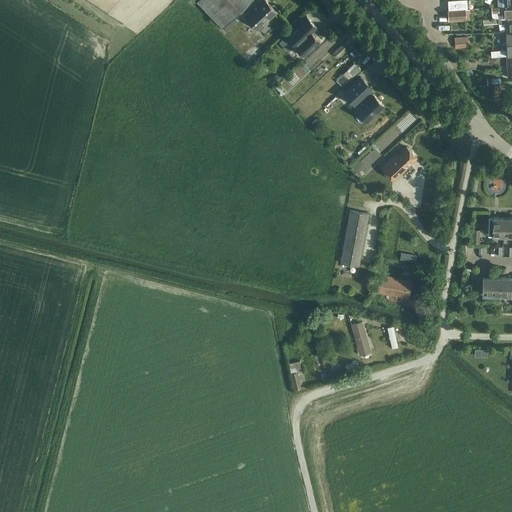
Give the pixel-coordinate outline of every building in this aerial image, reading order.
[(197,0),(197,1),(222,28),(251,0),(197,0)] [(259,0),(244,15),(257,30),(258,29),(259,31),(268,22),(267,21),(276,12),(265,0),(259,0)] [(448,10),(464,9),(467,9),(466,0),(451,0),(447,0),(448,10)] [(313,2),(309,6),(319,15),(323,11),(313,2)] [(511,18),(511,6),(505,7),(497,7),(491,7),(491,12),(498,12),(498,19),(511,18)] [(449,18),(465,17),(464,9),(448,10),(449,18)] [(306,16),(286,36),(294,44),(293,45),(304,57),(320,41),(311,33),(317,28),(306,16)] [(511,31),(511,18),(498,19),(482,20),(483,24),(505,23),(505,32),(511,31)] [(469,39),(467,39),(467,37),(454,38),(455,48),(470,47),(469,39)] [(507,55),(511,54),(511,43),(506,44),(506,46),(507,46),(507,50),(490,51),(491,56),(506,55),(507,55)] [(332,54),(336,58),(346,50),(341,45),(332,54)] [(262,55),(253,46),(246,53),(254,62),(262,55)] [(348,73),(352,78),(360,70),(356,66),(348,73)] [(278,72),(272,78),(276,82),(282,76),(278,72)] [(355,111),(365,123),(383,107),(373,95),(370,97),(367,93),(371,89),(361,77),(343,93),(354,105),(362,98),(365,102),(355,111)] [(500,96),(500,85),(499,85),(499,78),(491,78),(491,85),(490,85),(491,96),(492,96),(492,98),(498,98),(498,96),(500,96)] [(402,127),(419,109),(409,100),(392,118),(402,127)] [(380,168),(392,181),(417,158),(406,147),(396,156),(395,155),(380,168)] [(502,171),(492,176),(497,186),(507,181),(502,171)] [(361,266),(370,214),(351,211),(342,263),(361,266)] [(503,236),(503,218),(488,217),(488,235),(503,236)] [(511,236),(511,217),(503,218),(503,236),(511,236)] [(399,259),(415,262),(419,263),(420,259),(416,258),(416,255),(401,252),(399,259)] [(413,281),(411,280),(412,275),(401,273),(400,278),(379,275),(376,292),(410,298),(413,281)] [(500,295),(500,277),(476,276),(475,288),(482,289),(482,295),(500,295)] [(511,295),(511,282),(511,277),(500,277),(500,295),(511,296),(511,295)] [(371,352),(362,321),(351,324),(359,355),(371,352)] [(393,327),(387,328),(391,349),(398,347),(393,327)] [(288,364),(294,389),(301,388),(297,372),(296,369),(301,368),(299,358),(291,360),(291,363),(288,364)] [(357,362),(345,366),(346,371),(359,368),(357,362)]
